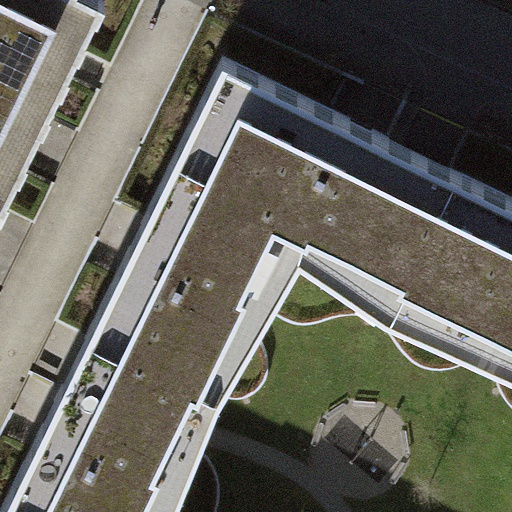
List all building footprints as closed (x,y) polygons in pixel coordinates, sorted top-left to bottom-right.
[(0,0),(0,205),(3,207),(35,142),(104,0),(0,0)] [(369,126),(224,56),(169,166),(281,221),(397,278),(450,166),(369,126)] [(200,387),(281,221),(169,166),(131,244),(88,332),(200,387)] [(397,278),(511,334),(511,196),(450,166),(397,278)] [(138,511),(182,422),(200,387),(88,332),(70,369),(46,418),(7,498),(35,511),(138,511)] [(35,511),(7,498),(0,511),(35,511)]
